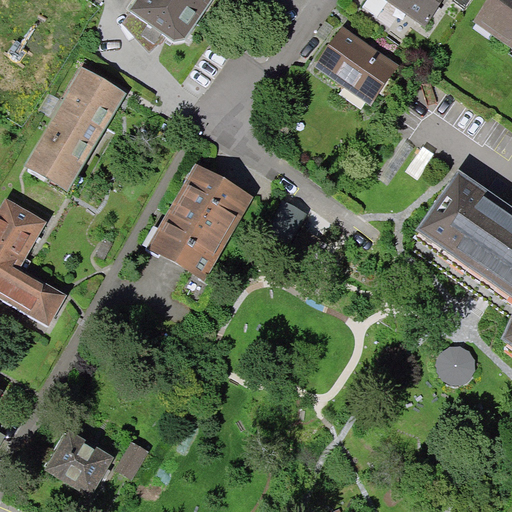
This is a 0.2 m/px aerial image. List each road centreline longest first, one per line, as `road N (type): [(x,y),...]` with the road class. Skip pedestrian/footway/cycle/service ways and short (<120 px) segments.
road 1 (unknown): [(150,234),(0,474)]
road 2 (residential): [(251,104),(325,0)]
